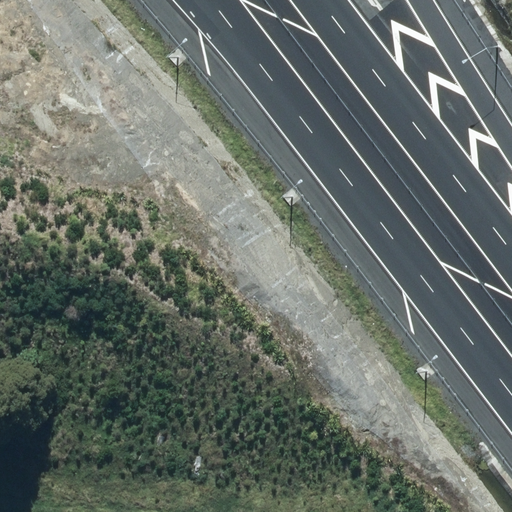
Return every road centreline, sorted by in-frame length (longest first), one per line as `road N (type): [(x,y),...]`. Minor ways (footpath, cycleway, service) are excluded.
road 1 (motorway): [(511,393),(211,0)]
road 2 (motorway): [(318,0),(511,252)]
road 3 (motorway): [(425,0),(511,141)]
